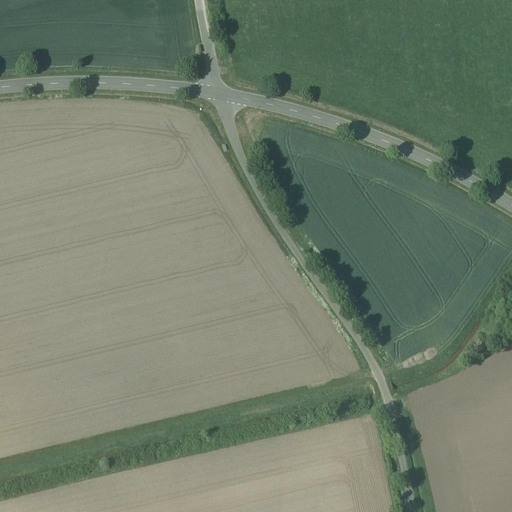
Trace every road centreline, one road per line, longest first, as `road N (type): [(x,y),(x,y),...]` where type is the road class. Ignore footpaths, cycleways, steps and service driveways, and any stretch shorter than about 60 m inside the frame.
road 1 (unclassified): [(216,94),(235,148),(377,374),(413,511)]
road 2 (tertiary): [(216,94),(376,137),(511,206)]
road 3 (tertiary): [(0,87),(107,83),(216,94)]
